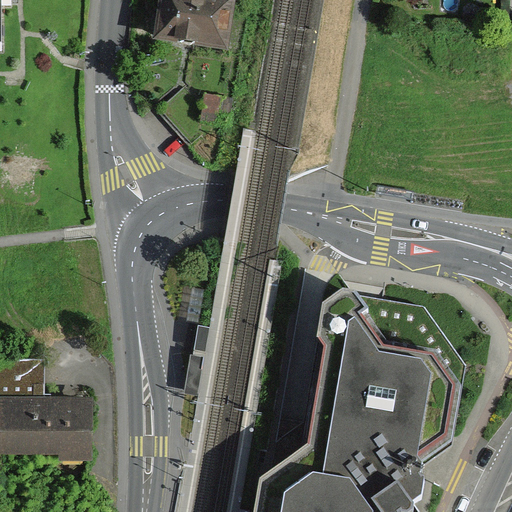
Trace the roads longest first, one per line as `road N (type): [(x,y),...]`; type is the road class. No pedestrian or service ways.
road 1 (tertiary): [(150,217),(135,239),(132,270),(149,447),(142,511)]
road 2 (tertiary): [(292,210),(511,177)]
road 3 (residential): [(331,216),(363,0)]
road 4 (tertiary): [(511,260),(331,216)]
road 5 (residential): [(115,0),(113,144),(125,175)]
road 6 (tertiary): [(292,210),(204,201),(166,206),(150,217)]
